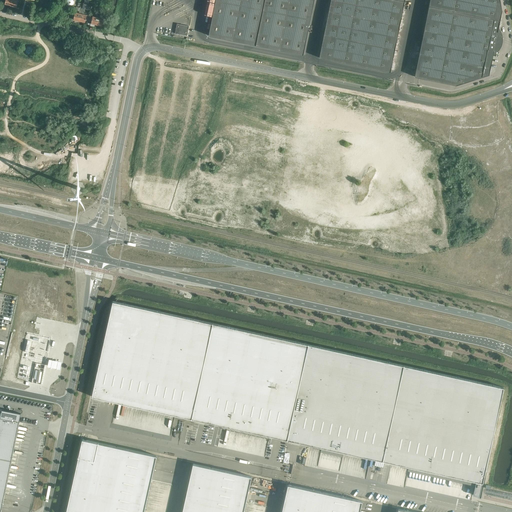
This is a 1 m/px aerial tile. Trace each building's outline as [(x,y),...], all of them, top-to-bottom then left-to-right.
[(256,45),(264,0),(215,0),(216,0),(217,0),(216,6),(215,6),(214,6),(215,6),(214,12),(213,12),(214,12),(213,18),(212,17),(212,18),(213,18),(212,23),(211,23),(211,24),(212,24),(211,29),(210,29),(209,36),(256,45)] [(309,19),(310,13),(311,13),(312,13),(311,13),(312,7),(313,8),(313,7),(312,7),(313,1),(314,2),(314,1),(313,1),(313,0),(264,0),(256,45),(303,55),(304,48),(303,48),(305,43),(306,42),(305,42),(306,37),(307,37),(306,36),(307,31),(308,31),(307,30),(308,25),(309,25),(308,25),(309,19),(310,19),(309,19)] [(390,72),(404,0),(331,0),(331,5),(330,4),(330,5),(331,5),(330,11),(329,10),(329,11),(330,11),(329,16),(328,16),(328,17),(329,17),(327,22),(326,22),(326,23),(327,23),(326,28),(325,28),(326,29),(325,34),(324,34),(325,34),(324,40),(323,40),(324,40),(323,46),(322,46),(323,46),(322,52),(321,52),(319,58),(390,72)] [(502,10),(499,0),(430,0),(415,77),(456,85),(489,75),(493,53),(494,54),(498,51),(500,48),(501,45),(502,42),(502,39),(502,36),(501,33),(500,30),(499,29),(498,28),(502,10)] [(86,20),(87,15),(83,14),(84,9),(90,10),(91,4),(88,4),(89,3),(84,2),(83,8),(82,8),(81,14),(79,21),(85,22),(86,20)] [(79,21),(81,14),(82,8),(80,8),(79,13),(75,13),(73,19),(79,21)] [(97,25),(100,12),(97,11),(96,17),(93,16),(91,22),(91,23),(97,25)] [(187,36),(189,26),(177,24),(175,33),(187,36)] [(192,419),(213,323),(113,301),(113,302),(92,397),(191,419),(192,419)] [(287,440),(308,344),(213,323),(192,419),(287,440)] [(383,461),(403,365),(308,344),(287,440),(382,461),(383,461)] [(482,483),(503,387),(403,365),(383,461),(475,481),(482,483)] [(14,412),(13,412),(11,411),(0,409),(0,511),(1,511),(3,505),(14,449),(14,448),(19,422),(21,414),(21,413),(14,412)] [(144,511),(151,481),(157,456),(82,439),(66,511),(144,511)] [(243,511),(251,476),(193,464),(182,511),(243,511)] [(479,498),(482,483),(475,481),(472,497),(479,498)] [(359,511),(362,501),(288,485),(281,511),(359,511)]
